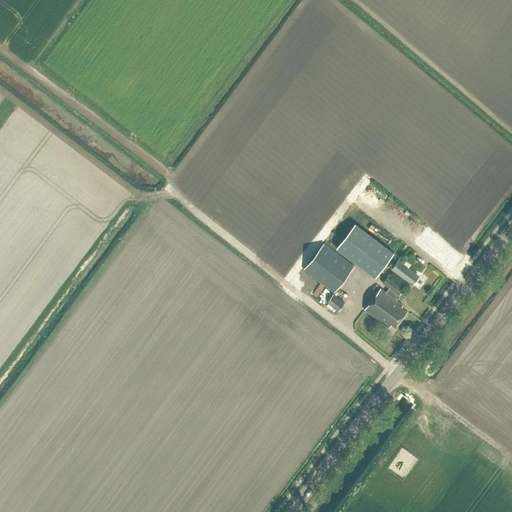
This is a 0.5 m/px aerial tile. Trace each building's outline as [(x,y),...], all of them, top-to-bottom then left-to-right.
[(389,221),(386,225),(403,240),(406,236),(389,221)] [(355,223),(336,248),(375,277),(386,262),(390,257),(394,252),(355,223)] [(354,266),(324,243),(303,270),(334,293),(354,266)] [(399,261),(397,263),(394,268),(393,269),(411,283),(417,275),(399,261)] [(416,283),(424,286),(429,273),(420,270),(416,283)] [(382,288),(365,310),(389,328),(392,324),(395,327),(407,311),(402,307),(403,304),(397,299),(400,295),(404,289),(387,276),(383,282),(390,288),(387,292),(382,288)] [(347,284),(341,291),(349,297),(355,290),(347,284)] [(327,302),(338,310),(345,302),(333,294),(327,302)]
